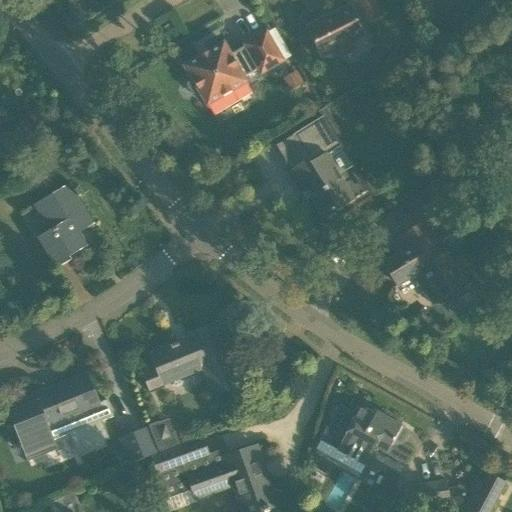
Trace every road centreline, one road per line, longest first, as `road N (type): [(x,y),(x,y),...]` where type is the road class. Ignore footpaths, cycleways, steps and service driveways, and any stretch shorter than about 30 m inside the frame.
road 1 (residential): [(511,436),(332,333),(201,231)]
road 2 (residential): [(0,355),(92,325),(148,285),(201,231)]
road 3 (residential): [(201,231),(57,63)]
road 4 (residential): [(57,63),(164,0)]
